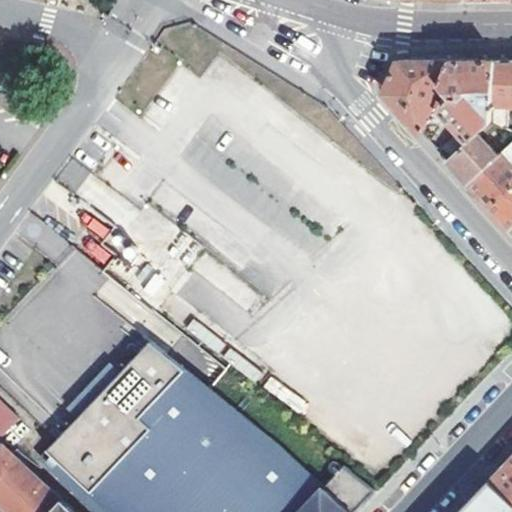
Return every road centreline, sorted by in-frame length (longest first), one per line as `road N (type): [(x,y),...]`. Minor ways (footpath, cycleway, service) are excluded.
road 1 (residential): [(333,12),(350,88),(511,265)]
road 2 (secondary): [(333,12),(402,25),(511,23)]
road 3 (residential): [(399,511),(511,393)]
